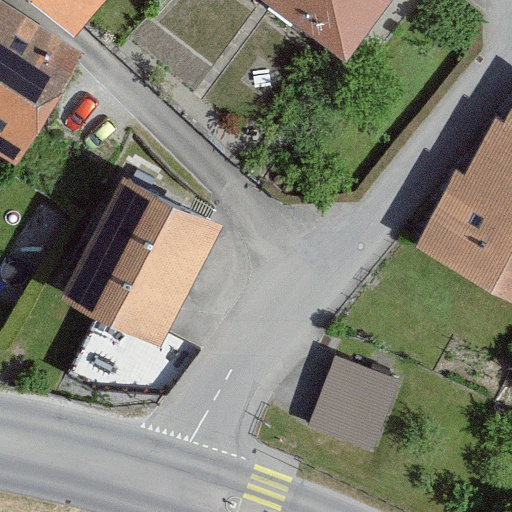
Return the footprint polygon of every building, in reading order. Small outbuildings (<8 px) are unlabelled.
[(49,0),(75,23),(95,0),(49,0)] [(382,0),(280,0),(345,49),(382,0)] [(80,53),(0,1),(0,149),(12,157),(80,53)] [(511,125),(494,117),(467,171),(454,164),(414,246),(511,294),(511,125)] [(220,215),(118,165),(57,291),(160,340),(220,215)] [(406,379),(337,354),(309,430),(378,455),(406,379)]
